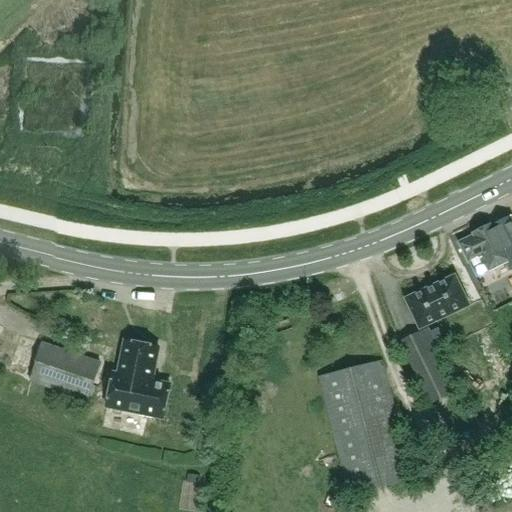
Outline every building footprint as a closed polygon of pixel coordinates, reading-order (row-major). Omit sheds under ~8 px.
[(461,76),(470,100),(493,91),(484,67),(461,76)] [(448,83),(454,81),(452,72),(446,73),(448,83)] [(511,217),(511,215),(490,226),(490,225),(472,233),(473,235),(458,242),(468,263),(476,277),(489,270),(492,277),(511,268),(511,270),(511,217)] [(454,274),(405,298),(419,329),(469,305),(454,274)] [(429,404),(450,394),(451,393),(430,350),(437,347),(428,328),(399,342),(400,343),(429,404)] [(113,373),(106,407),(163,418),(169,384),(151,381),(158,347),(124,341),(117,374),(113,373)] [(99,362),(42,343),(29,381),(86,400),(99,362)] [(349,495),(412,479),(381,361),(319,378),(349,495)] [(500,511),(511,511),(511,500),(499,508),(500,511)]
